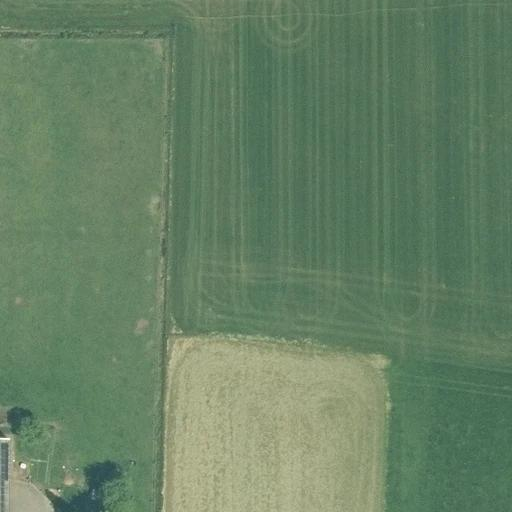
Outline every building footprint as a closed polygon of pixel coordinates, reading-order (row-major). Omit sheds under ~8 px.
[(199,264),(204,244),(193,242),(188,261),(199,264)] [(64,430),(65,452),(88,450),(86,429),(64,430)] [(0,442),(0,511),(8,511),(10,443),(0,442)] [(62,485),(80,485),(80,454),(63,454),(62,485)] [(26,479),(43,478),(42,461),(25,462),(26,479)] [(101,505),(103,495),(92,493),(90,503),(101,505)]
